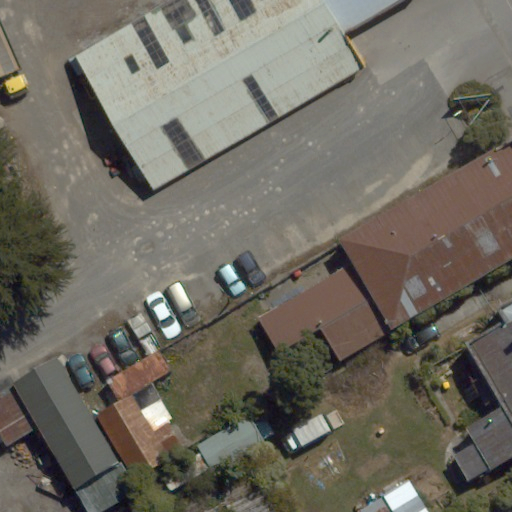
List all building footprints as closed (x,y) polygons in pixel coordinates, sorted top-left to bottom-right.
[(401,20),(388,0),(178,0),(48,77),(134,220),(339,99),(321,68),(401,20)] [(131,0),(83,0),(96,21),(131,0)] [(511,289),(511,206),(491,172),(306,281),(363,377),(511,289)] [(511,498),(511,314),(428,364),(509,500),(511,498)] [(0,443),(3,449),(33,431),(81,511),(92,511),(134,487),(62,368),(13,399),(0,406),(0,443)] [(433,511),(407,471),(355,505),(360,511),(433,511)]
